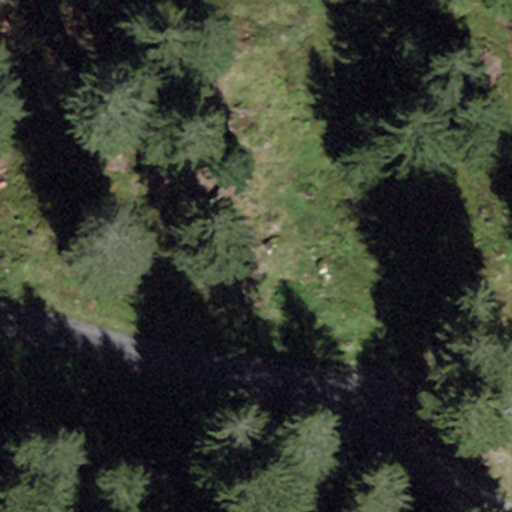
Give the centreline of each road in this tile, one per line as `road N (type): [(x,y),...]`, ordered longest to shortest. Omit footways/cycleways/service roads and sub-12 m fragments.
road 1 (track): [(510,511),(380,449),(162,368)]
road 2 (track): [(162,368),(511,402)]
road 3 (track): [(162,368),(0,308)]
